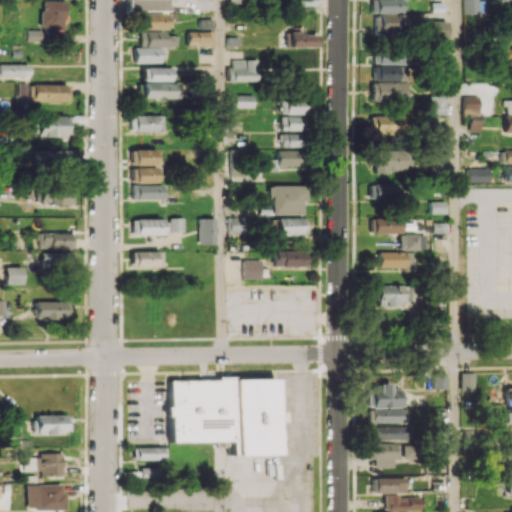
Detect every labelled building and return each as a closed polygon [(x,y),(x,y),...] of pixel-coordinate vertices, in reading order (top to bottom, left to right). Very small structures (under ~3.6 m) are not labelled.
[(169,11),(168,0),(125,0),(126,11),(169,11)] [(367,0),(368,13),(401,13),(400,0),(394,0),(393,0),(367,0)] [(460,0),(461,14),(486,13),(485,0),(460,0)] [(63,1),(41,1),(42,30),(27,30),(27,41),(42,41),(42,33),(64,33),(63,1)] [(141,12),(140,29),(164,30),(164,13),(141,12)] [(372,16),(373,32),(402,31),(401,25),(411,25),(411,15),(372,16)] [(198,29),(213,29),(213,19),(198,19),(198,29)] [(444,21),(423,22),(424,38),(444,38),(444,21)] [(164,31),(138,31),(138,47),(176,46),(176,35),(164,35),(164,31)] [(212,32),(187,31),(187,45),(212,45),(212,32)] [(315,47),(316,33),(288,33),(288,46),(315,47)] [(132,61),(163,62),(164,48),(133,47),(132,61)] [(511,71),(511,48),(503,49),(503,71),(511,71)] [(372,53),(371,63),(404,64),(405,54),(372,53)] [(227,80),(258,81),(258,59),(231,58),(231,67),(227,67),(227,80)] [(27,63),(0,63),(0,77),(28,77),(27,63)] [(372,81),(405,81),(405,66),(372,65),(372,81)] [(174,68),(141,67),(141,81),(173,81),(174,68)] [(141,99),(174,98),(174,82),(140,83),(141,99)] [(370,100),(407,100),(407,82),(370,82),(370,100)] [(67,101),(67,84),(33,84),(32,100),(67,101)] [(233,107),(253,108),(253,94),(233,94),(233,107)] [(446,114),(445,94),(428,94),(429,114),(446,114)] [(476,114),(477,96),(461,96),(461,114),(476,114)] [(279,98),(278,113),(304,115),(305,100),(279,98)] [(511,132),(511,99),(503,99),(504,132),(511,132)] [(161,115),(129,116),(129,132),(162,131),(161,115)] [(407,116),(370,115),(370,134),(406,134),(407,116)] [(69,136),(69,116),(38,116),(38,136),(69,136)] [(280,130),(305,130),(305,116),(280,116),(280,130)] [(300,133),(280,133),(280,147),(301,146),(300,133)] [(69,149),(35,150),(35,167),(69,166),(69,149)] [(129,150),(129,165),(154,165),(153,149),(129,150)] [(275,159),(269,159),(269,168),(305,169),(306,150),(276,149),(275,159)] [(511,162),(511,149),(503,150),(503,163),(511,162)] [(374,171),(410,172),(410,151),(374,150),(374,171)] [(504,182),(511,181),(511,166),(503,167),(504,182)] [(154,182),(154,167),(133,167),(133,183),(154,182)] [(465,182),(487,182),(488,168),(466,167),(465,182)] [(406,184),(369,183),(369,199),(405,200),(406,184)] [(70,203),(70,184),(39,184),(39,204),(70,203)] [(130,199),(163,199),(163,185),(130,185),(130,199)] [(302,215),(302,201),(307,201),(307,186),(267,185),(267,195),(271,196),(271,214),(302,215)] [(183,218),(169,217),(168,232),(182,232),(183,218)] [(243,233),(244,218),(229,217),(228,233),(243,233)] [(277,235),(306,234),(306,217),(276,218),(277,235)] [(161,218),(130,219),(130,234),(161,234),(161,218)] [(197,244),(214,244),(214,218),(197,218),(197,244)] [(370,233),(401,233),(402,218),(370,218),(370,233)] [(71,232),(37,232),(37,248),(71,249),(71,232)] [(425,234),(398,235),(399,250),(425,249),(425,234)] [(159,266),(159,251),(130,251),(130,266),(159,266)] [(305,251),(273,251),(274,266),(305,266),(305,251)] [(71,253),(40,252),(39,271),(70,272),(71,253)] [(378,268),(420,269),(420,252),(378,252),(378,268)] [(260,279),(261,259),(242,259),(242,278),(260,279)] [(20,266),(3,267),(3,282),(20,282),(20,266)] [(378,306),(398,307),(398,301),(410,301),(410,285),(378,284),(378,306)] [(39,301),(38,317),(60,318),(61,302),(39,301)] [(474,390),(474,372),(459,372),(459,391),(474,390)] [(446,373),(431,373),(432,389),(447,389),(446,373)] [(167,443),(230,442),(230,455),(274,455),(274,421),(281,421),(281,412),(274,412),(273,378),(214,378),(214,379),(166,380),(167,443)] [(367,406),(403,407),(404,389),(391,389),(391,384),(370,384),(370,392),(367,392),(367,406)] [(511,387),(502,387),(502,405),(511,404),(511,387)] [(368,409),(368,422),(407,422),(407,410),(368,409)] [(34,433),(66,433),(66,415),(34,414),(34,433)] [(371,439),(409,440),(409,426),(372,426),(371,439)] [(393,467),(393,459),(414,459),(414,444),(366,443),(365,458),(374,459),(373,467),(393,467)] [(135,460),(164,460),(164,447),(135,447),(135,460)] [(59,452),(38,453),(38,457),(23,457),(23,471),(39,471),(39,476),(60,475),(59,452)] [(154,467),(139,468),(139,479),(155,479),(154,467)] [(405,477),(372,477),(372,493),(405,492),(405,477)] [(35,484),(35,510),(62,510),(61,483),(35,484)] [(383,496),(384,510),(421,510),(420,495),(383,496)]
